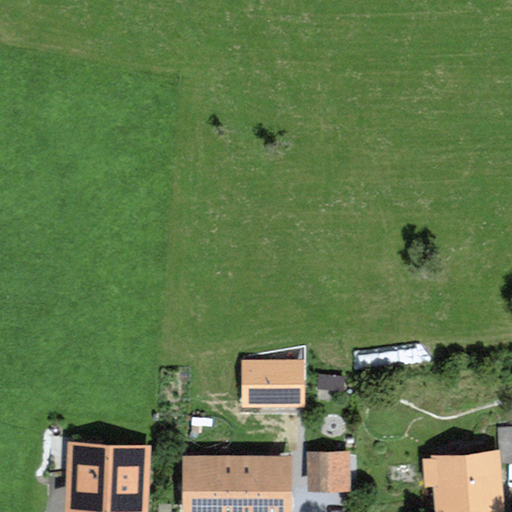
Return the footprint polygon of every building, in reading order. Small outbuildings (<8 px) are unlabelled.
[(511,458),(511,424),(500,426),(501,442),(502,459),(511,458)] [(149,506),(153,439),(68,435),(65,501),(149,506)] [(432,447),(432,452),(424,453),(426,478),(434,478),(436,506),(505,501),(502,459),(501,442),(432,447)] [(337,446),(309,446),(309,485),(337,485),(337,446)] [(365,446),(337,446),(337,485),(365,485),(365,446)] [(292,511),(293,449),(183,447),(181,511),(292,511)]
